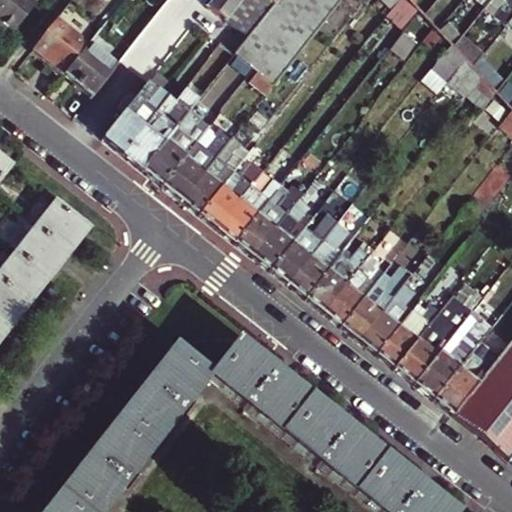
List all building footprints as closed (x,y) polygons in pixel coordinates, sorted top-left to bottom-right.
[(0,0),(0,30),(15,42),(41,9),(36,5),(40,0),(0,0)] [(274,88),(342,0),(216,0),(209,9),(250,41),(237,59),(256,73),(274,88)] [(378,0),(391,13),(400,0),(378,0)] [(387,17),(405,31),(419,14),(405,0),(400,0),(391,13),(387,17)] [(504,31),(506,29),(511,21),(511,0),(500,0),(507,6),(494,22),(504,31)] [(439,36),(446,28),(432,12),(425,21),(439,36)] [(33,57),(64,82),(89,50),(58,25),(33,57)] [(473,72),(483,59),(463,41),(454,52),(467,66),(473,72)] [(64,82),(92,103),(117,71),(89,50),(64,82)] [(453,84),(468,99),(482,82),(473,72),(467,66),(453,84)] [(274,88),(256,73),(247,84),(265,99),(274,88)] [(484,115),(497,98),(482,82),(468,99),(484,115)] [(104,143),(118,154),(163,96),(150,85),(137,101),(125,117),(104,143)] [(511,113),(511,88),(508,85),(498,99),(511,114),(511,113)] [(129,163),(143,174),(194,110),(200,103),(188,94),(177,106),(175,105),(129,163)] [(118,154),(129,163),(175,105),(163,96),(118,154)] [(120,113),(125,117),(137,101),(133,97),(120,113)] [(143,174),(164,190),(199,145),(206,136),(197,129),(203,123),(199,120),(202,116),(194,110),(143,174)] [(511,114),(499,130),(511,140),(511,114)] [(164,190),(182,205),(214,164),(231,142),(226,138),(228,136),(221,131),(216,137),(209,132),(206,136),(199,145),(164,190)] [(182,205),(199,218),(232,177),(246,160),(231,148),(234,144),(231,142),(214,164),(182,205)] [(0,180),(9,169),(0,162),(0,180)] [(199,218),(217,232),(263,174),(254,167),(241,184),(232,177),(199,218)] [(217,232),(235,246),(258,217),(252,212),(275,182),(268,176),(267,177),(263,174),(217,232)] [(235,246),(252,260),(304,195),(294,187),(284,200),(277,194),(258,217),(235,246)] [(252,260),(271,275),(307,230),(299,224),(318,200),(307,191),(304,195),(252,260)] [(66,254),(86,229),(55,206),(36,230),(66,254)] [(271,275),(288,288),(333,232),(335,230),(340,224),(330,216),(314,236),(307,230),(271,275)] [(335,230),(342,236),(349,228),(341,222),(340,224),(335,230)] [(47,279),(66,254),(36,230),(16,255),(47,279)] [(288,288),(306,302),(338,262),(331,257),(344,241),(333,232),(288,288)] [(306,302),(323,316),(369,259),(380,245),(371,237),(350,264),(342,258),(338,262),(306,302)] [(0,281),(27,304),(47,279),(16,255),(0,275),(0,281)] [(323,316),(340,329),(376,285),(369,279),(378,267),(369,259),(323,316)] [(340,329),(359,343),(405,286),(412,277),(402,269),(384,291),(376,285),(340,329)] [(0,322),(8,329),(27,304),(0,281),(0,322)] [(359,343),(377,358),(409,317),(402,312),(416,294),(405,286),(359,343)] [(394,372),(414,387),(469,318),(449,302),(440,313),(434,322),(394,372)] [(377,358),(394,372),(434,322),(440,313),(431,306),(417,324),(409,317),(377,358)] [(414,387),(433,402),(480,343),(488,333),(469,318),(414,387)] [(433,402),(454,418),(500,359),(480,343),(433,402)] [(511,460),(511,343),(500,359),(454,418),(511,462),(511,460)] [(282,440),(308,407),(233,348),(208,379),(206,381),(282,440)] [(115,426),(150,453),(206,381),(208,379),(173,351),(115,426)] [(355,497),(381,464),(308,407),(282,440),(355,497)] [(59,498),(77,511),(103,511),(150,453),(115,426),(59,498)] [(374,511),(442,511),(381,464),(355,497),(374,511)] [(48,511),(77,511),(59,498),(48,511)]
